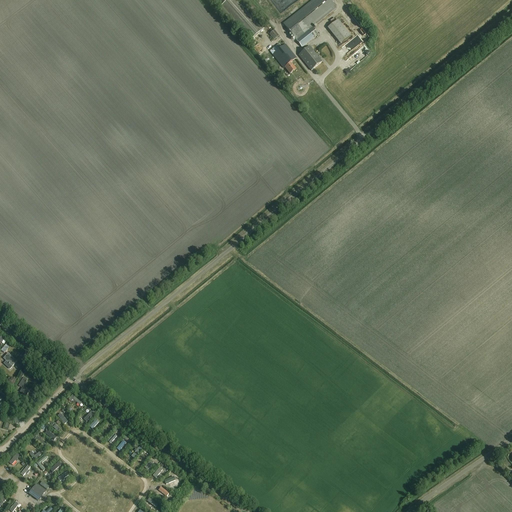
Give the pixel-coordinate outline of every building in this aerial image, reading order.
[(264,29),(237,0),(228,0),(219,9),(249,43),(264,29)] [(307,31),(336,8),(329,0),(313,0),(283,24),(302,47),(313,38),(314,39),(318,36),(315,32),(310,35),(307,31)] [(350,36),(338,20),(328,28),(340,44),(350,36)] [(274,30),(269,34),(274,40),(278,36),(274,30)] [(358,37),(344,46),(348,53),(362,43),(358,37)] [(282,47),(279,44),(270,52),(284,69),(285,68),(290,74),(296,69),(291,63),(296,58),(285,45),(282,47)] [(322,62),(309,47),(299,56),(311,71),(322,62)] [(6,345),(1,351),(4,353),(9,348),(9,347),(6,345)] [(10,370),(12,367),(17,362),(9,355),(5,360),(6,361),(4,364),(10,370)] [(30,390),(21,385),(20,387),(22,389),(20,392),(26,396),(30,390)] [(74,398),(81,404),(82,403),(73,395),(70,399),(72,401),(74,398)] [(84,419),(88,422),(96,414),(93,411),(84,419)] [(61,413),(58,416),(66,424),(69,421),(61,413)] [(52,420),(49,423),(59,432),(61,430),(52,420)] [(55,441),(58,437),(48,430),(46,434),(55,441)] [(108,440),(111,443),(118,436),(116,433),(108,440)] [(132,456),(135,458),(141,450),(139,448),(132,456)] [(35,455),(32,452),(30,454),(35,460),(43,454),(41,451),(35,455)] [(19,453),(10,462),(12,465),(22,456),(19,453)] [(37,463),(44,471),(47,469),(42,463),(48,458),(46,455),(37,463)] [(60,461),(52,469),(54,471),(62,464),(60,461)] [(29,465),(22,474),(24,476),(31,467),(29,465)] [(157,478),(164,470),(161,467),(154,476),(157,478)] [(58,478),(61,482),(71,475),(68,471),(58,478)] [(178,479),(177,475),(165,480),(167,484),(178,479)] [(46,491),(36,484),(29,495),(38,502),(46,491)] [(168,497),(171,494),(161,486),(158,489),(168,497)] [(151,497),(148,501),(158,508),(160,505),(151,497)] [(10,511),(14,511),(19,506),(15,503),(9,511),(10,511)]
